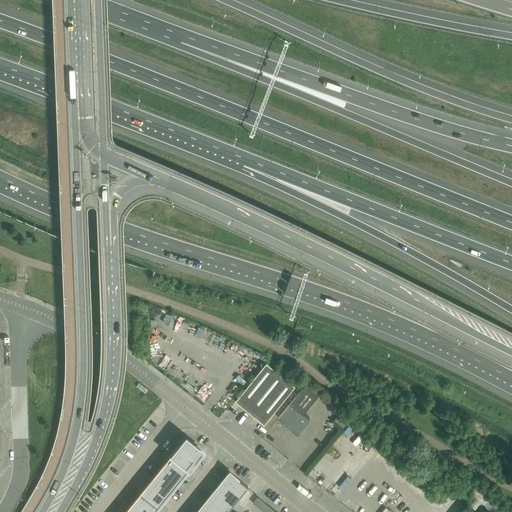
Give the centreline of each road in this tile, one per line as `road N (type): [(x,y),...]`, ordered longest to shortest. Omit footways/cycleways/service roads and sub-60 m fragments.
road 1 (motorway): [(511,220),(0,17)]
road 2 (motorway): [(0,182),(96,226),(428,338),(511,381)]
road 3 (tertiary): [(81,77),(73,133),(80,389),(66,463),(42,511)]
road 4 (motorway): [(162,177),(511,350)]
road 5 (motorway): [(511,182),(175,38)]
road 6 (motorway): [(511,144),(175,38)]
road 7 (tertiary): [(59,511),(109,390),(106,210)]
road 8 (motorway): [(511,115),(223,0)]
road 9 (motorway): [(239,162),(511,309)]
road 10 (motorway): [(239,162),(511,264)]
road 11 (motorway): [(0,68),(239,162)]
road 12 (unclassified): [(19,305),(96,340),(185,407)]
road 13 (motorway): [(511,37),(334,0)]
road 14 (unclassified): [(314,511),(185,407)]
road 15 (tertiary): [(103,151),(98,0)]
road 16 (unclassified): [(99,511),(185,407)]
